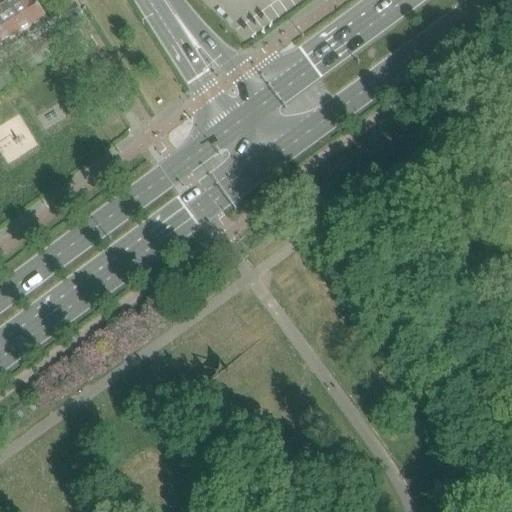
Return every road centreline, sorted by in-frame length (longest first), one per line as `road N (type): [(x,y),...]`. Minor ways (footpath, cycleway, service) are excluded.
road 1 (secondary): [(0,359),(273,157)]
road 2 (secondary): [(246,118),(0,304)]
road 3 (secondary): [(273,157),(488,0)]
road 4 (secondary): [(405,0),(246,118)]
road 5 (unclassified): [(167,0),(246,118)]
